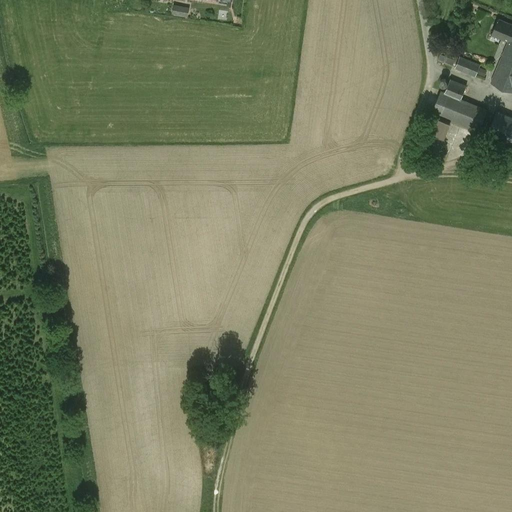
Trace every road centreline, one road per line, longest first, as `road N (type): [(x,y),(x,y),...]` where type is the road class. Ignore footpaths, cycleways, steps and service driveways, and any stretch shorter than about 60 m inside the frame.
road 1 (track): [(399,178),(327,200),(303,224),(228,432),(216,511)]
road 2 (track): [(397,179),(281,152),(28,160)]
